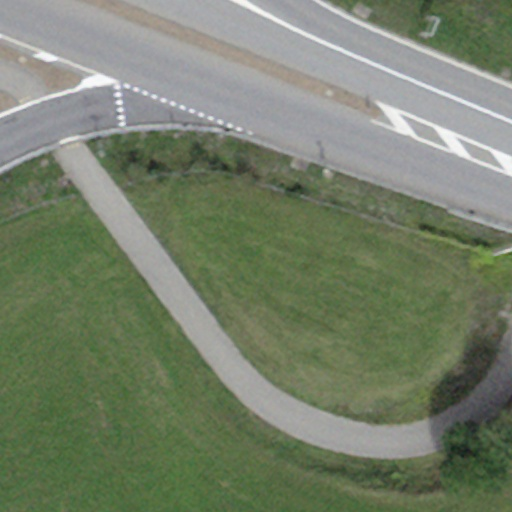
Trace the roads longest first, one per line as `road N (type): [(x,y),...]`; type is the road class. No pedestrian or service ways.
road 1 (primary): [(511,139),(169,0)]
road 2 (primary): [(0,5),(269,111)]
road 3 (trunk): [(0,143),(118,108),(269,111)]
road 4 (trunk): [(511,124),(470,93),(280,0)]
road 5 (primary): [(269,111),(511,199)]
